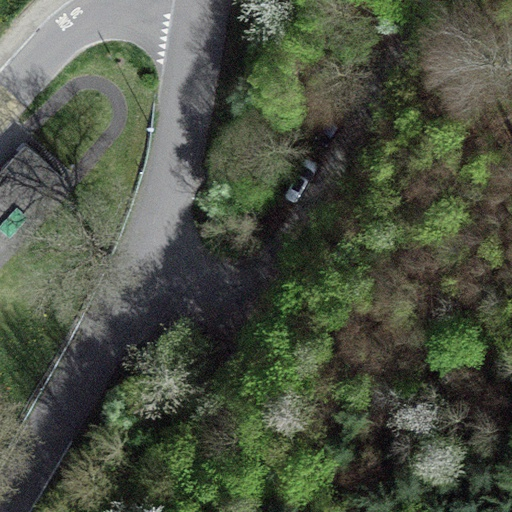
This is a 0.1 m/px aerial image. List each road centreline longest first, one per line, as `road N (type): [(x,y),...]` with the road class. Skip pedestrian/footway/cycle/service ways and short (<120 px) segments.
road 1 (tertiary): [(214,26),(199,138),(145,272),(6,511)]
road 2 (track): [(145,272),(213,286),(256,274),(433,0)]
road 3 (residential): [(214,26),(167,15),(81,26),(0,102)]
